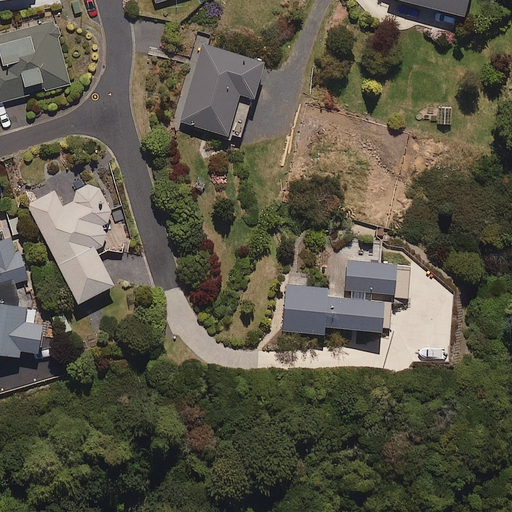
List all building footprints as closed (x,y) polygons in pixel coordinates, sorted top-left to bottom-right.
[(470,0),(386,0),(386,1),(465,22),(470,0)] [(54,22),(0,35),(0,105),(71,87),(54,22)] [(267,66),(204,45),(177,124),(227,140),(240,99),(255,104),(267,66)] [(423,110),(402,110),(403,133),(424,132),(423,110)] [(64,208),(56,191),(25,206),(77,311),(117,292),(98,252),(102,250),(106,239),(103,228),(108,227),(112,214),(100,190),(89,187),(76,192),(73,204),(64,208)] [(0,361),(19,365),(20,355),(38,358),(43,329),(25,326),(28,310),(22,309),(16,288),(31,283),(21,252),(16,253),(12,239),(0,242),(0,361)] [(399,269),(348,263),(345,294),(395,299),(399,269)] [(329,292),(287,287),(281,334),(325,340),(326,331),(381,338),(385,308),(328,301),(329,292)] [(73,332),(63,312),(51,318),(60,338),(73,332)]
